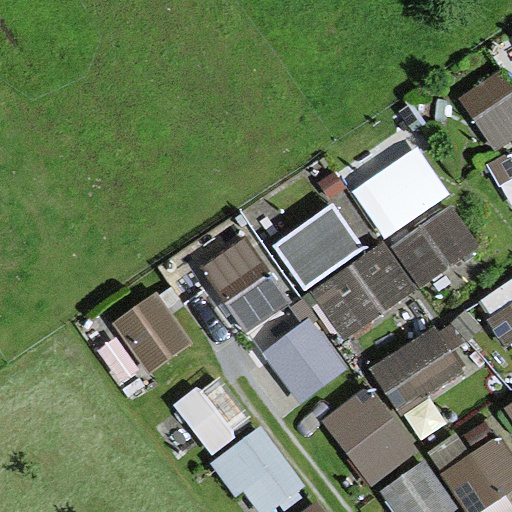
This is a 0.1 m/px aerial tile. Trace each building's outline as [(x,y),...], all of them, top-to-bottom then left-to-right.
[(511,75),(502,60),(461,86),(494,137),(511,125),(511,75)] [(341,332),(487,244),(457,194),(456,195),(423,140),(352,182),(350,179),(276,224),(341,332)] [(511,150),(495,160),(511,191),(511,150)] [(197,256),(248,322),(297,284),(245,218),(197,256)] [(511,268),(477,292),(511,342),(511,341),(511,268)] [(151,363),(193,328),(151,277),(109,312),(151,363)] [(261,336),(300,388),(347,353),(308,300),(261,336)] [(391,393),(474,370),(459,317),(376,340),(391,393)] [(215,367),(180,391),(212,438),(247,414),(215,367)] [(322,405),(373,475),(422,441),(371,370),(322,405)] [(264,410),(212,446),(256,509),(308,473),(264,410)] [(462,426),(435,440),(468,504),(511,481),(511,434),(506,424),(471,442),(462,426)] [(431,447),(382,470),(402,511),(431,511),(456,501),(431,447)] [(342,511),(324,485),(283,511),(342,511)]
